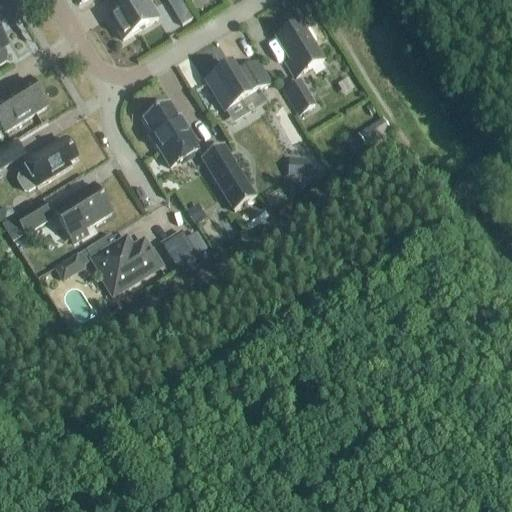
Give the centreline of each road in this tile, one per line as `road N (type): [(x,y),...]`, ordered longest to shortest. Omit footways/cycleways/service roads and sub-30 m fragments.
road 1 (residential): [(260,0),(138,77),(112,79)]
road 2 (residential): [(155,205),(112,133),(112,79)]
